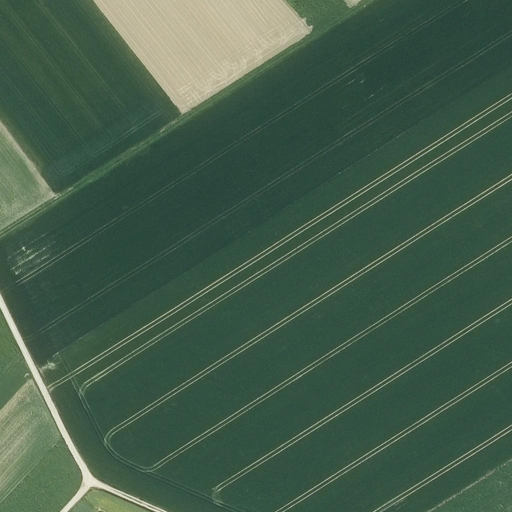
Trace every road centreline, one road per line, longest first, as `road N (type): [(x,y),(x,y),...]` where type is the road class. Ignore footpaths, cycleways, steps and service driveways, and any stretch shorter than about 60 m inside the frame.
road 1 (track): [(0,237),(383,0)]
road 2 (track): [(90,481),(0,300)]
